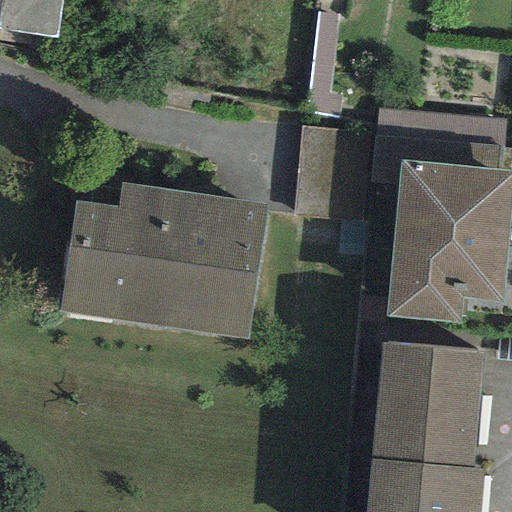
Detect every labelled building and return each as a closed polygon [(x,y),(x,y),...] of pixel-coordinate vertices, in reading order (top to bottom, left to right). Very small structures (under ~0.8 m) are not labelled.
[(0,0),(0,29),(56,38),(61,0),(0,0)] [(500,168),(504,119),(375,109),(373,135),(368,182),(397,184),(399,159),(500,168)] [(368,182),(373,135),(301,128),(292,215),(364,223),(368,182)] [(397,184),(383,317),(458,325),(461,298),(497,302),(511,170),(500,168),(399,159),(397,184)] [(116,205),(72,199),(58,312),(248,337),(265,202),(119,184),(116,205)] [(479,351),(379,343),(365,511),(475,511),(479,467),(470,467),(479,351)]
